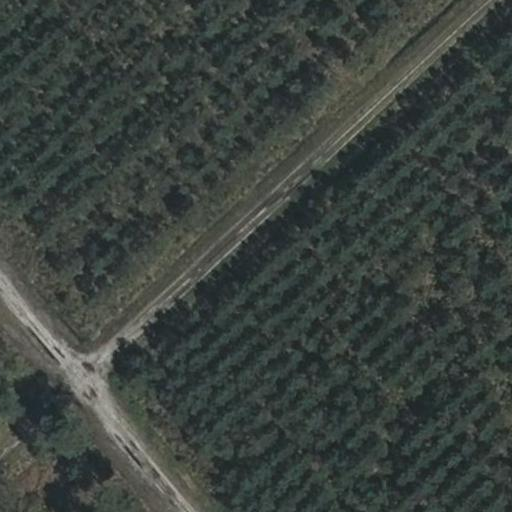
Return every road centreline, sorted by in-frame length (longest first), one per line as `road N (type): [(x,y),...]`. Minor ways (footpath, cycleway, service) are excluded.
road 1 (unknown): [(75,384),(493,0)]
road 2 (track): [(183,511),(0,292)]
